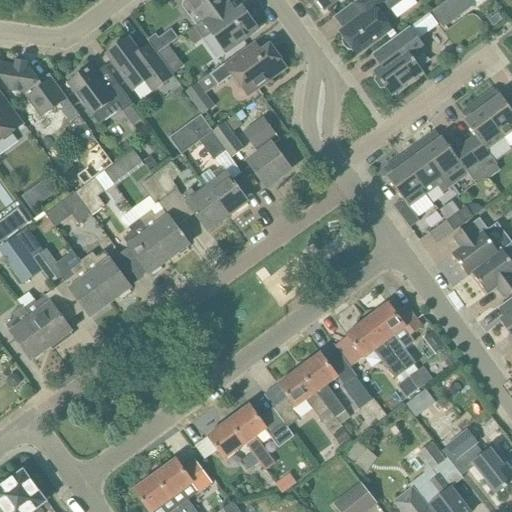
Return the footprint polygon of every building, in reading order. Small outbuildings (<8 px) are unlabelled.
[(196,26),(225,5),(221,0),(187,0),(185,2),(183,7),(188,14),(196,26)] [(316,0),(324,11),(339,0),(316,0)] [(363,17),(340,33),(344,38),(343,42),(345,47),(349,50),(353,51),(357,55),(392,29),(382,16),(391,10),(386,3),(390,0),(357,0),(353,4),(363,17)] [(464,0),(447,0),(428,14),(439,29),(469,6),(464,0)] [(196,26),(194,27),(203,40),(212,33),(227,53),(259,29),(243,8),(237,12),(230,3),(226,6),(225,5),(196,26)] [(498,14),(490,20),(494,27),(503,20),(498,14)] [(410,27),(373,54),(382,67),(375,73),(377,76),(376,80),(381,88),(386,88),(391,96),(423,72),(413,58),(426,49),(410,27)] [(151,44),(158,54),(166,48),(156,35),(148,41),(151,44)] [(111,51),(107,54),(134,91),(153,78),(160,87),(174,77),(173,75),(158,54),(151,44),(140,52),(129,37),(125,41),(124,41),(123,41),(122,41),(120,42),(119,42),(117,43),(116,44),(115,45),(114,46),(113,47),(113,48),(112,49),(111,50),(111,51)] [(255,42),(210,75),(219,86),(233,76),(249,96),(287,68),(271,45),(262,52),(255,42)] [(68,99),(62,91),(50,75),(40,82),(30,68),(27,67),(27,64),(26,62),(18,61),(16,62),(16,66),(2,63),(0,74),(0,76),(11,91),(24,94),(42,118),(68,99)] [(75,80),(69,84),(92,116),(114,100),(123,113),(134,105),(117,82),(108,89),(92,68),(86,72),(82,71),(75,76),(75,80)] [(0,141),(24,124),(12,107),(0,90),(0,141)] [(494,90),(478,101),(505,138),(511,132),(511,110),(501,96),(499,97),(494,90)] [(478,101),(462,113),(467,120),(466,122),(481,142),(469,151),(486,174),(498,165),(487,150),(505,138),(478,101)] [(249,163),(255,171),(267,187),(291,170),(274,146),(281,140),(264,118),(244,132),(260,154),(249,163)] [(231,158),(245,148),(226,123),(213,133),(231,158)] [(436,132),(420,144),(451,187),(469,174),(475,182),(486,174),(469,151),(458,159),(443,138),(441,139),(436,132)] [(213,133),(200,142),(215,161),(226,152),(231,159),(231,158),(213,133)] [(420,144),(401,158),(427,194),(438,186),(443,193),(451,187),(420,144)] [(135,151),(106,172),(114,184),(143,163),(135,151)] [(390,177),(388,178),(403,199),(394,206),(410,228),(420,221),(410,207),(427,194),(401,158),(385,170),(390,177)] [(169,198),(179,191),(172,182),(181,174),(172,162),(154,176),(169,198)] [(248,201),(222,167),(213,174),(210,170),(200,178),(208,189),(228,216),(248,201)] [(157,207),(169,198),(154,176),(142,185),(157,207)] [(76,194),(92,216),(106,206),(100,197),(105,193),(95,180),(76,194)] [(43,182),(21,192),(27,206),(49,195),(43,182)] [(208,231),(228,216),(208,189),(198,197),(192,189),(183,196),(208,231)] [(79,225),(92,216),(76,194),(47,215),(56,227),(72,216),(79,225)] [(454,232),(474,217),(466,207),(447,221),(454,232)] [(150,210),(139,218),(151,234),(169,259),(177,253),(179,255),(186,250),(185,248),(189,244),(184,238),(186,236),(183,233),(182,234),(163,208),(154,215),(150,210)] [(18,209),(0,222),(0,243),(28,223),(18,209)] [(139,218),(133,210),(122,218),(129,228),(132,234),(124,240),(149,274),(169,259),(151,234),(139,218)] [(462,248),(453,255),(469,276),(473,274),(473,273),(499,253),(484,233),(489,230),(480,219),(454,238),(462,248)] [(18,236),(0,248),(0,262),(5,259),(23,285),(43,272),(34,259),(34,258),(18,236)] [(511,243),(473,273),(488,294),(497,288),(504,298),(511,293),(511,243)] [(34,258),(34,259),(43,272),(45,271),(54,283),(66,275),(60,267),(48,250),(34,258)] [(93,253),(81,262),(111,302),(131,287),(105,253),(97,259),(93,253)] [(111,302),(81,262),(70,270),(74,276),(65,282),(91,317),(111,302)] [(71,331),(46,296),(46,295),(25,308),(32,318),(54,348),(60,343),(61,344),(73,336),(70,332),(71,331)] [(511,334),(511,298),(498,309),(505,319),(502,321),(505,325),(504,326),(509,333),(511,332),(511,334)] [(415,344),(410,336),(423,327),(408,307),(397,315),(389,304),(368,319),(406,372),(416,365),(406,350),(415,344)] [(32,318),(25,308),(23,307),(13,315),(15,319),(6,325),(31,360),(45,350),(44,349),(50,345),(53,349),(54,348),(32,318)] [(368,319),(347,335),(364,358),(375,350),(396,379),(406,372),(368,319)] [(321,353),(300,369),(332,413),(337,418),(346,411),(327,386),(338,377),(321,353)] [(410,377),(419,389),(432,379),(423,367),(410,377)] [(332,413),(300,369),(279,384),(288,397),(274,408),(288,427),(298,419),(293,411),(308,400),(327,426),(337,418),(332,413)] [(407,398),(419,389),(410,377),(397,387),(407,398)] [(360,410),(373,401),(356,378),(344,388),(360,410)] [(274,408),(259,418),(250,405),(229,421),(260,462),(269,455),(256,438),(268,429),(273,438),(288,427),(274,408)] [(249,470),(260,462),(229,421),(208,436),(226,460),(236,453),(249,470)] [(447,448),(443,452),(463,477),(475,467),(497,494),(504,488),(505,489),(508,486),(507,485),(511,481),(511,471),(507,465),(505,466),(501,461),(491,450),(484,455),(476,445),(478,444),(467,431),(447,447),(447,448)] [(359,442),(347,457),(356,466),(369,450),(359,442)] [(433,443),(419,453),(432,470),(446,460),(433,443)] [(213,483),(208,477),(196,460),(184,469),(176,459),(155,475),(182,511),(193,511),(196,511),(188,501),(213,483)] [(32,511),(46,502),(24,473),(0,489),(0,502),(6,511),(5,511),(32,511)] [(182,511),(155,475),(134,490),(150,511),(182,511)] [(290,475),(276,485),(283,494),(296,484),(290,475)] [(352,475),(336,488),(342,497),(333,504),(339,511),(368,511),(378,505),(361,483),(359,484),(352,475)] [(469,511),(459,498),(451,488),(450,488),(440,475),(416,493),(413,490),(396,502),(403,511),(469,511)] [(240,511),(234,503),(221,511),(240,511)]
